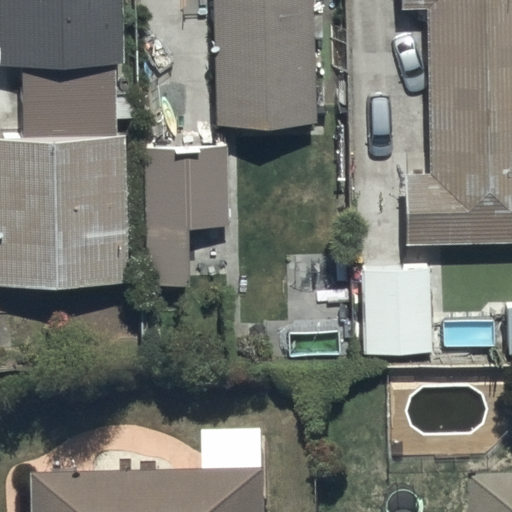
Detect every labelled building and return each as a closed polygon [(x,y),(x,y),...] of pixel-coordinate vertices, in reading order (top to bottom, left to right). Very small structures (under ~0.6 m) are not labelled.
[(0,277),(110,277),(106,0),(0,0),(0,59),(7,60),(8,135),(0,134),(0,277)] [(297,0),(192,0),(197,122),(301,118),(297,0)] [(511,237),(511,0),(379,0),(379,3),(410,3),(412,169),(386,169),(387,239),(511,237)] [(212,143),(129,143),(130,227),(213,227),(212,143)] [(422,261),(346,263),(348,352),(424,351),(422,261)] [(193,483),(17,488),(17,511),(256,511),(254,443),(192,445),(193,483)] [(511,511),(511,486),(462,488),(462,511),(511,511)]
